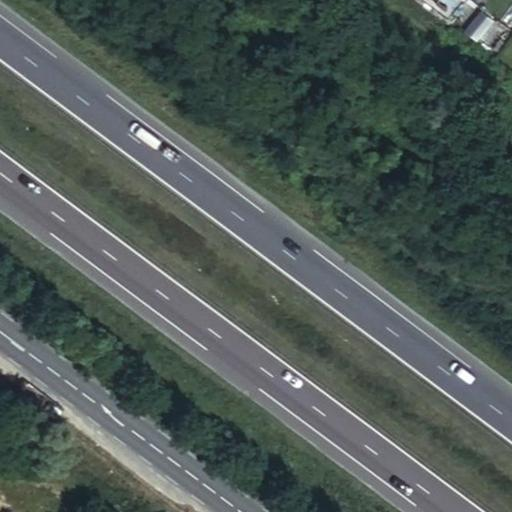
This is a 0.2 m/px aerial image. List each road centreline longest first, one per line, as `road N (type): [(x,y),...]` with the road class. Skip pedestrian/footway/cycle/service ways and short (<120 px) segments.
road 1 (motorway): [(511,420),(0,36)]
road 2 (motorway): [(0,172),(454,511)]
road 3 (secondary): [(0,332),(239,511)]
